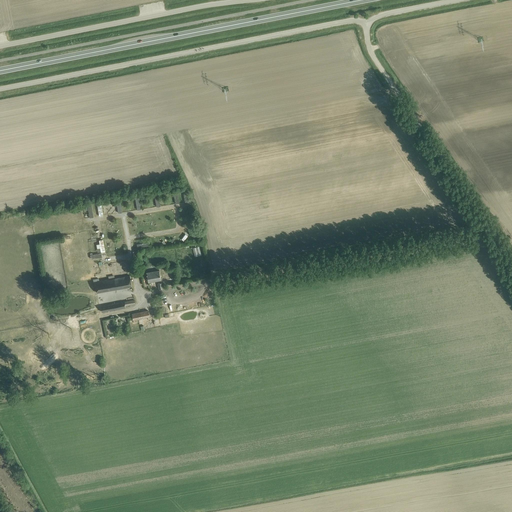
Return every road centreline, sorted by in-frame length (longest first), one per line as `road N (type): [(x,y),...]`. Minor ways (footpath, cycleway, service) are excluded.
road 1 (unclassified): [(0,89),(365,22)]
road 2 (trunk): [(0,69),(359,0)]
road 3 (unclassified): [(511,262),(376,62),(365,22)]
road 4 (unclassified): [(0,46),(253,0)]
